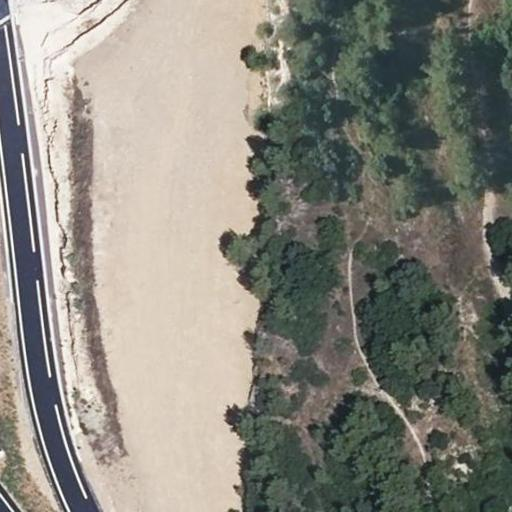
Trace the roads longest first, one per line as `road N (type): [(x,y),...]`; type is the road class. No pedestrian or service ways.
road 1 (primary): [(79,511),(45,423),(0,103)]
road 2 (track): [(511,284),(471,0)]
